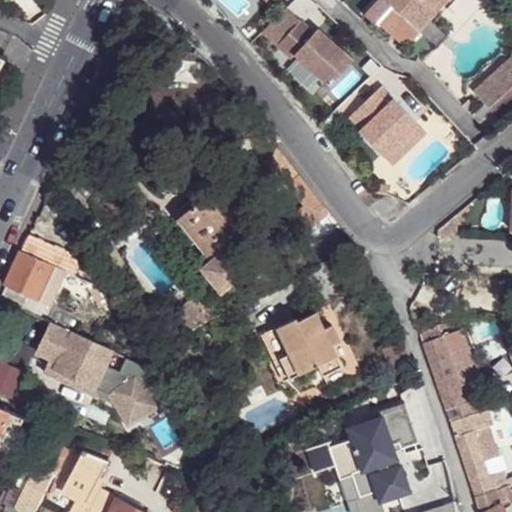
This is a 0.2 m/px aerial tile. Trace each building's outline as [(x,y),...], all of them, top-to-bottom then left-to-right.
[(377,0),(372,6),(364,14),(375,25),(377,23),(402,46),(435,11),(431,7),(437,0),(377,0)] [(437,0),(431,7),(435,11),(444,0),(437,0)] [(288,6),(264,30),(278,44),(302,20),(288,6)] [(302,20),(278,44),(291,57),(295,52),(329,86),(353,63),(319,29),(315,33),(302,20)] [(511,62),(473,95),(485,110),(486,110),(496,121),(511,107),(511,62)] [(381,88),(345,120),(379,158),(414,126),(381,88)] [(467,102),(461,107),(468,115),(473,110),(467,102)] [(316,195),(255,119),(242,129),(303,204),(316,195)] [(414,126),(379,158),(389,168),(424,137),(414,126)] [(197,204),(180,218),(214,261),(253,229),(204,178),(193,187),(203,199),(197,204)] [(187,193),(197,204),(203,199),(193,187),(187,193)] [(327,209),(316,195),(303,204),(287,217),(298,231),(327,209)] [(460,210),(437,229),(439,232),(444,235),(458,236),(460,210)] [(27,232),(20,249),(64,270),(74,275),(79,265),(74,254),(27,232)] [(20,249),(4,283),(49,304),(64,270),(20,249)] [(97,278),(89,282),(81,286),(94,309),(110,301),(97,278)] [(399,338),(375,281),(352,292),(363,313),(356,316),(372,351),(399,338)] [(314,325),(319,322),(313,311),(295,320),(294,318),(274,329),(289,358),(282,361),(291,379),(317,366),(320,372),(338,363),(330,344),(337,341),(329,324),(322,328),(317,331),(314,325)] [(107,350),(48,321),(34,350),(47,356),(54,360),(51,367),(103,392),(110,403),(119,415),(136,405),(133,400),(146,391),(141,383),(150,377),(145,367),(121,356),(114,370),(100,364),(107,350)] [(322,328),(319,322),(314,325),(317,331),(322,328)] [(435,325),(419,330),(448,422),(475,412),(482,409),(484,408),(479,394),(461,400),(456,386),(435,325)] [(54,360),(47,356),(40,370),(108,404),(110,403),(103,392),(51,367),(54,360)] [(282,361),(275,364),(283,382),(291,379),(282,361)] [(341,367),(338,363),(320,372),(322,377),(341,367)] [(475,380),(456,386),(461,400),(479,394),(475,380)] [(136,405),(119,415),(122,421),(154,402),(146,391),(133,400),(136,405)] [(315,448),(324,472),(332,469),(338,467),(344,482),(356,478),(364,498),(382,491),(384,498),(386,502),(415,490),(406,467),(403,468),(393,471),(390,463),(399,459),(397,453),(394,446),(401,443),(404,449),(420,443),(405,403),(381,413),(382,417),(353,429),(356,439),(333,448),(331,442),(315,448)] [(0,446),(8,451),(23,416),(0,405),(0,446)] [(482,409),(475,412),(481,427),(487,425),(482,409)] [(50,416),(29,460),(32,461),(51,470),(60,453),(64,444),(72,426),(50,416)] [(481,427),(472,430),(481,459),(497,453),(487,425),(481,427)] [(453,436),(469,483),(485,478),(489,477),(481,459),(472,430),(453,436)] [(397,453),(404,449),(401,443),(394,446),(397,453)] [(74,448),(64,444),(60,453),(70,457),(74,448)] [(318,475),(324,472),(315,448),(309,450),(318,475)] [(90,490),(93,484),(103,464),(79,452),(57,492),(74,500),(68,511),(135,511),(96,493),(90,490)] [(403,468),(399,459),(390,463),(393,471),(403,468)] [(19,490),(11,508),(19,511),(31,511),(51,470),(32,461),(19,490)] [(358,509),(384,498),(382,491),(364,498),(356,478),(344,482),(338,467),(332,469),(340,491),(350,488),(358,509)] [(469,483),(475,502),(492,493),(485,478),(469,483)] [(99,487),(93,484),(90,490),(96,493),(99,487)] [(8,485),(0,502),(0,503),(2,505),(11,508),(19,490),(8,485)] [(483,511),(506,511),(501,502),(483,511)] [(455,511),(454,503),(430,511),(455,511)]
